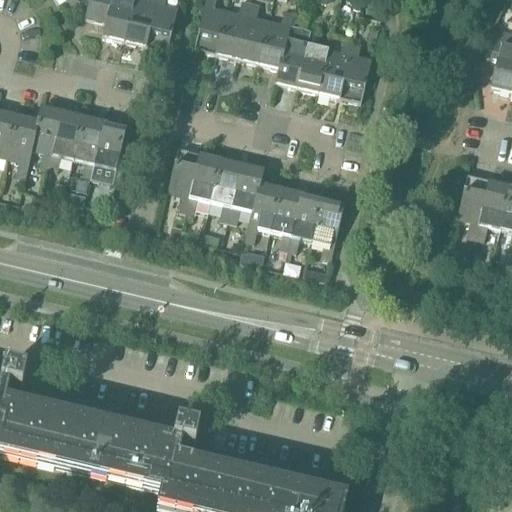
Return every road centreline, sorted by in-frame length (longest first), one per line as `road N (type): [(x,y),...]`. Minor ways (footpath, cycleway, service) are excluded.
road 1 (tertiary): [(408,362),(0,267)]
road 2 (residential): [(0,362),(392,457)]
road 3 (residential): [(170,122),(0,73)]
road 4 (residential): [(331,157),(170,122)]
road 5 (residential): [(145,240),(170,122)]
